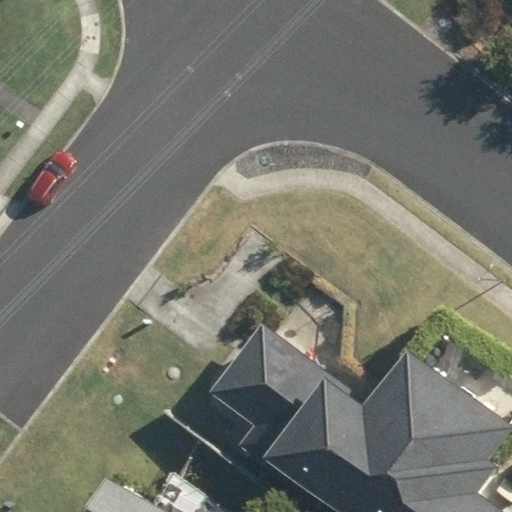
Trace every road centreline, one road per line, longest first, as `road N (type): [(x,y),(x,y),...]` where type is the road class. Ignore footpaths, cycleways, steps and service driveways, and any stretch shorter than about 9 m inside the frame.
road 1 (residential): [(271,13),(0,348)]
road 2 (residential): [(271,13),(511,198)]
